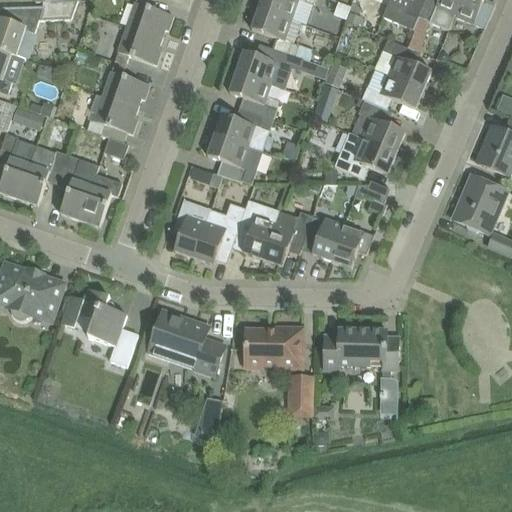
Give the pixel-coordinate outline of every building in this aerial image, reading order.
[(127,30),(163,42),(166,32),(169,33),(174,18),(155,12),(147,9),(150,0),(137,0),(136,5),(127,30)] [(296,0),(263,0),(260,11),(293,22),(300,1),(296,0)] [(391,0),(383,19),(414,32),(419,19),(427,0),(391,0)] [(449,32),(455,18),(462,0),(427,0),(419,19),(414,32),(417,33),(425,37),(431,24),(449,32)] [(485,31),(496,5),(486,1),(485,0),(462,0),(455,18),(467,23),(485,31)] [(27,61),(40,23),(72,21),(79,3),(46,4),(44,4),(44,9),(21,9),(1,10),(1,11),(2,11),(0,17),(0,51),(17,58),(27,61)] [(252,32),(271,38),(285,43),(293,22),(260,11),(252,32)] [(350,14),(346,23),(359,28),(362,19),(350,14)] [(116,64),(126,68),(130,58),(138,62),(157,68),(162,53),(159,52),(163,42),(127,30),(119,55),(116,64)] [(389,42),(384,53),(397,59),(389,77),(424,92),(433,73),(417,67),(422,56),(409,50),(389,42)] [(291,45),(287,56),(304,62),(310,64),(314,52),(308,50),(300,48),(291,45)] [(245,53),(238,74),(272,86),(286,91),(293,71),(300,73),(304,62),(287,56),(260,47),(256,57),(245,53)] [(0,94),(9,98),(10,96),(9,96),(13,85),(3,82),(12,57),(17,58),(0,51),(0,94)] [(441,56),(440,59),(442,61),(446,62),(448,60),(449,57),(447,54),(444,54),(441,56)] [(90,57),(87,66),(98,69),(101,61),(90,57)] [(103,99),(139,111),(142,102),(145,103),(151,87),(123,78),(126,68),(116,64),(112,74),(103,99)] [(278,112),(265,107),(272,86),(238,74),(230,95),(244,100),(240,111),(274,123),(278,112)] [(365,103),(389,113),(393,102),(416,112),(424,92),(389,77),(381,95),(368,90),(363,102),(365,103)] [(92,113),(98,116),(95,124),(91,122),(88,132),(102,137),(106,128),(133,137),(139,122),(135,121),(139,111),(103,99),(97,97),(92,113)] [(0,101),(0,113),(2,114),(0,120),(0,131),(8,134),(17,108),(0,101)] [(372,121),(363,141),(397,156),(407,134),(383,124),(389,113),(365,103),(360,115),(372,121)] [(30,112),(41,116),(51,120),(52,116),(55,117),(57,109),(54,108),(55,107),(45,104),(43,109),(32,105),(30,112)] [(18,109),(14,122),(28,127),(32,114),(18,109)] [(318,109),(315,119),(323,122),(328,112),(318,109)] [(270,134),(274,123),(240,111),(236,121),(223,117),(216,138),(263,154),(270,134)] [(48,119),(44,129),(51,132),(57,129),(58,122),(51,120),(48,119)] [(510,178),(511,178),(511,136),(494,129),(478,165),(510,179),(510,178)] [(38,149),(19,142),(19,140),(7,136),(0,156),(0,166),(8,169),(0,192),(0,194),(19,202),(38,149)] [(337,168),(348,173),(366,181),(367,180),(361,178),(365,167),(388,177),(397,156),(363,141),(350,136),(342,156),(337,168)] [(252,187),(256,175),(263,154),(216,138),(208,159),(223,163),(218,177),(243,186),(243,184),(252,187)] [(130,147),(110,140),(105,155),(124,162),(130,147)] [(38,149),(19,202),(39,208),(48,183),(59,187),(69,158),(57,153),(57,155),(38,149)] [(81,162),(69,158),(59,187),(70,191),(61,216),(81,223),(97,178),(96,177),(99,168),(81,162)] [(338,186),(338,174),(326,174),(326,186),(338,186)] [(219,190),(223,179),(214,176),(210,187),(219,190)] [(122,186),(97,178),(81,223),(101,230),(112,197),(118,199),(122,186)] [(490,237),(508,194),(472,179),(472,180),(474,181),(463,206),(461,205),(454,222),(467,228),(469,232),(476,235),(480,233),(490,237)] [(355,199),(365,202),(366,198),(385,206),(391,191),(371,183),(369,188),(359,188),(355,199)] [(195,261),(212,212),(184,203),(174,233),(182,236),(175,254),(195,261)] [(264,262),(281,214),(250,203),(247,211),(233,252),(264,262)] [(212,212),(195,261),(215,268),(216,263),(227,267),(233,251),(233,252),(247,211),(231,206),(227,217),(212,212)] [(300,220),(281,214),(264,262),(283,269),(289,252),(300,256),(304,245),(310,230),(298,227),(300,220)] [(310,229),(310,230),(304,245),(316,249),(313,257),(333,264),(345,228),(326,221),(325,223),(314,219),(310,229)] [(352,271),(355,262),(358,254),(367,257),(374,238),(345,228),(333,264),(352,271)] [(488,250),(511,261),(511,260),(511,242),(494,234),(488,250)] [(7,267),(0,286),(0,304),(13,309),(12,313),(13,316),(14,319),(16,321),(19,323),(22,323),(25,323),(27,322),(30,319),(31,318),(32,316),(52,323),(64,287),(42,279),(43,276),(30,271),(29,275),(7,267)] [(62,326),(75,331),(76,330),(91,335),(89,341),(116,350),(111,364),(128,370),(133,356),(139,337),(124,332),(128,318),(115,313),(116,309),(115,305),(109,304),(111,299),(88,291),(84,302),(71,298),(62,326)] [(224,334),(225,310),(214,310),(213,334),(224,334)] [(186,321),(164,313),(158,332),(150,355),(166,361),(195,371),(194,373),(215,380),(219,367),(226,348),(206,341),(208,334),(187,327),(188,325),(188,324),(188,323),(187,322),(186,321)] [(303,371),(303,351),(304,331),(277,330),(277,333),(247,333),(247,353),(246,370),(303,371)] [(325,338),(325,358),(325,373),(340,373),(340,368),(383,369),(383,374),(383,380),(382,380),(381,416),(397,417),(397,421),(398,421),(398,387),(399,384),(398,382),(395,381),(393,381),(393,374),(397,374),(399,373),(400,340),(388,340),(388,338),(388,333),(339,332),(339,339),(325,338)] [(292,380),(291,420),(313,420),(314,408),(314,380),(292,380)] [(335,409),(314,408),(313,420),(313,422),(335,423),(335,409)]
